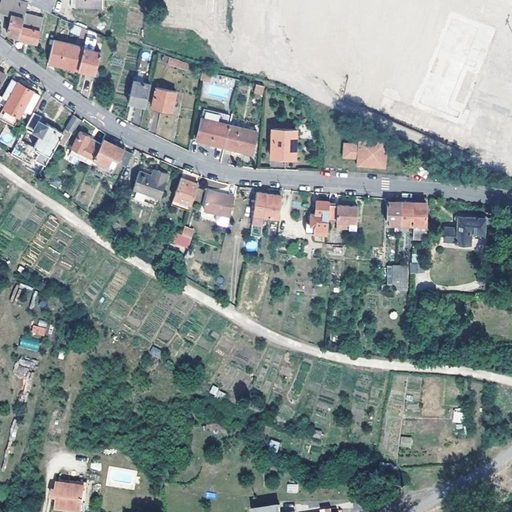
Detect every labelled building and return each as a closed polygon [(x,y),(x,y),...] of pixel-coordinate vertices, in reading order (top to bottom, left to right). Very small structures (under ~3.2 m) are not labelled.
[(23,13),(26,3),(21,2),(17,0),(14,0),(0,0),(0,13),(9,16),(4,35),(15,38),(23,13)] [(38,0),(36,7),(42,10),(46,0),(38,0)] [(46,0),(42,10),(48,13),(53,0),(46,0)] [(23,13),(15,38),(34,43),(40,18),(23,13)] [(76,33),(78,26),(70,23),(69,31),(76,33)] [(82,40),(84,30),(78,26),(76,33),(75,39),(82,40)] [(92,43),(94,33),(84,30),(82,40),(81,48),(76,70),(88,73),(93,74),(98,52),(88,49),(92,43)] [(76,70),(81,48),(51,41),(46,62),(76,70)] [(167,57),(162,55),(160,62),(186,70),(186,68),(186,64),(167,58),(167,57)] [(204,73),(200,72),(198,80),(207,82),(208,74),(204,73)] [(136,79),(131,78),(126,103),(144,106),(150,82),(149,82),(144,81),(144,82),(136,81),(136,79)] [(24,88),(10,79),(0,95),(0,98),(5,101),(1,108),(16,117),(21,110),(27,113),(37,96),(24,88)] [(254,84),(252,93),(260,94),(262,87),(254,84)] [(174,93),(154,89),(149,108),(169,113),(174,93)] [(206,111),(205,119),(225,124),(227,116),(206,111)] [(12,160),(24,169),(30,158),(42,166),(57,140),(61,133),(43,123),(42,125),(36,122),(36,119),(29,115),(24,125),(37,134),(30,145),(36,150),(32,156),(13,145),(9,153),(7,156),(12,160)] [(78,121),(71,116),(64,128),(70,132),(71,132),(78,121)] [(194,140),(222,147),(227,125),(227,124),(225,124),(205,119),(200,118),(194,140)] [(254,132),(227,125),(222,147),(249,154),(254,132)] [(64,143),(70,132),(64,128),(61,133),(57,140),(64,143)] [(4,129),(0,135),(0,141),(10,146),(16,135),(4,129)] [(293,131),(269,129),(268,157),(292,159),(293,131)] [(74,150),(91,159),(98,146),(86,140),(86,137),(77,132),(70,148),(73,149),(74,150)] [(114,163),(123,167),(130,154),(113,145),(101,139),(98,146),(91,159),(111,170),(114,163)] [(354,146),(341,145),(340,159),(354,160),(353,167),(382,169),(384,142),(382,141),(355,139),(354,146)] [(91,159),(74,150),(73,149),(70,156),(88,164),(88,163),(91,159)] [(109,174),(111,170),(91,159),(88,163),(109,174)] [(411,173),(420,178),(422,179),(426,172),(415,166),(411,173)] [(149,176),(137,172),(131,189),(158,197),(166,174),(155,171),(153,177),(149,176)] [(170,197),(189,204),(195,184),(187,181),(178,178),(170,197)] [(224,227),(232,198),(205,191),(201,211),(214,214),(212,222),(218,227),(224,227)] [(248,227),(258,228),(260,216),(263,194),(254,193),(248,227)] [(260,216),(275,218),(277,196),(263,194),(260,216)] [(168,204),(187,211),(189,204),(170,197),(168,204)] [(300,234),(324,234),(324,219),(325,204),(325,202),(314,201),(314,215),(302,215),(302,225),(299,226),(300,234)] [(397,233),(398,203),(391,202),(385,202),(384,225),(392,225),(391,232),(397,233)] [(410,226),(411,203),(405,203),(398,203),(397,233),(405,233),(405,226),(410,226)] [(412,235),(423,235),(426,235),(427,226),(423,226),(423,204),(416,203),(411,203),(410,226),(412,226),(412,235)] [(354,206),(325,204),(324,219),(333,220),(333,228),(352,228),(354,206)] [(455,230),(443,229),(442,241),(467,243),(467,233),(482,234),(483,219),(456,217),(455,230)] [(181,229),(179,236),(188,239),(191,232),(181,229)] [(179,236),(170,233),(166,242),(185,248),(188,239),(179,236)] [(257,251),(257,241),(246,241),(246,250),(257,251)] [(421,262),(422,250),(411,250),(410,262),(421,262)] [(410,264),(409,272),(421,272),(421,264),(410,264)] [(404,290),(405,266),(396,266),(390,266),(390,287),(390,289),(404,290)] [(33,325),(31,333),(44,336),(46,328),(33,325)] [(22,336),(19,346),(37,351),(40,341),(22,336)] [(159,358),(162,350),(152,346),(149,354),(159,358)] [(30,369),(34,370),(36,362),(20,357),(14,374),(27,378),(30,369)] [(462,422),(462,410),(453,410),(453,422),(462,422)] [(400,447),(411,447),(411,436),(400,436),(400,447)] [(271,439),(267,449),(276,453),(280,443),(271,439)] [(56,481),(53,495),(55,496),(54,508),(79,511),(83,484),(56,481)] [(298,492),(298,484),(286,484),(286,492),(298,492)]
